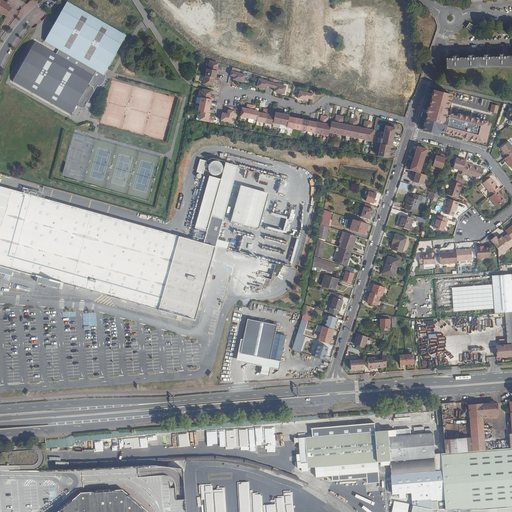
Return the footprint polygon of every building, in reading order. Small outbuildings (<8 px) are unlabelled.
[(0,0),(0,12),(6,17),(12,8),(8,6),(9,6),(0,0)] [(235,0),(220,0),(223,25),(237,24),(235,0)] [(314,0),(300,0),(304,58),(318,57),(314,0)] [(125,35),(66,2),(45,42),(58,50),(56,54),(35,42),(11,82),(71,117),(76,108),(80,110),(84,110),(85,108),(87,110),(89,106),(87,105),(98,85),(100,86),(105,77),(103,76),(125,35)] [(212,30),(182,3),(178,8),(207,35),(212,30)] [(380,11),(385,90),(400,89),(395,10),(380,11)] [(277,62),(279,56),(225,41),(223,48),(277,62)] [(307,87),(309,80),(198,50),(197,53),(219,59),(218,63),(307,87)] [(456,55),(456,52),(453,52),(453,55),(447,55),(446,70),(511,70),(511,53),(510,56),(498,55),(495,55),(495,53),(491,53),(491,55),(478,55),(476,55),(476,53),(472,53),(472,55),(460,55),(456,55)] [(218,64),(209,62),(208,70),(206,70),(203,85),(213,87),(213,83),(218,84),(218,79),(216,79),(217,72),(218,64)] [(364,90),(375,89),(373,69),(362,71),(364,90)] [(242,84),(245,76),(231,72),(230,77),(233,78),(233,81),(242,84)] [(286,89),(259,80),(256,88),(266,91),(267,88),(274,90),(273,93),(284,96),(286,89)] [(452,94),(432,88),(421,129),(439,134),(439,132),(486,145),(492,123),(457,113),(456,117),(446,115),(452,94)] [(198,120),(208,122),(209,115),(208,114),(211,101),(210,101),(211,92),(202,90),(198,112),(200,112),(198,120)] [(312,100),(312,95),(299,91),(297,99),(307,102),(308,99),(312,100)] [(491,104),(490,112),(497,113),(499,105),(491,104)] [(256,122),(258,114),(258,112),(254,112),(255,107),(247,106),(246,110),(241,109),(239,118),(256,122)] [(227,115),(222,114),(220,121),(230,123),(232,116),(235,117),(235,112),(228,111),(227,115)] [(273,125),(274,117),(270,116),(271,112),(263,111),(262,114),(258,114),(256,122),(256,123),(272,126),(273,125)] [(287,128),(289,119),(289,117),(275,114),(274,117),(273,125),(287,128)] [(319,125),(289,119),(287,128),(287,129),(328,138),(329,135),(331,127),(327,127),(328,119),(321,118),(319,125)] [(331,124),(331,127),(329,135),(372,144),(374,133),(370,133),(372,125),(364,124),(363,131),(356,130),(358,122),(350,121),(348,128),(342,127),(343,119),(336,118),(335,125),(331,124)] [(377,157),(388,159),(390,146),(392,146),(396,128),(385,126),(381,144),(380,143),(377,157)] [(511,154),(511,153),(511,147),(508,143),(500,149),(504,154),(503,155),(505,159),(511,154)] [(416,171),(419,173),(427,149),(419,146),(417,149),(416,148),(414,153),(416,153),(413,161),(412,160),(412,162),(413,162),(410,170),(416,171)] [(442,168),(445,159),(446,155),(442,154),(441,157),(439,156),(435,155),(432,165),(442,168)] [(462,171),(466,159),(462,158),(461,160),(459,159),(456,158),(452,167),(462,171)] [(61,281),(195,319),(238,166),(226,162),(222,179),(210,176),(195,227),(208,230),(204,243),(0,185),(0,265),(13,270),(38,276),(36,282),(59,288),(61,281)] [(474,166),(468,164),(465,174),(475,178),(476,177),(478,177),(479,175),(481,175),(483,169),(474,166)] [(422,184),(426,175),(419,173),(416,171),(413,181),(422,184)] [(197,206),(200,206),(208,177),(205,176),(197,206)] [(497,191),(499,190),(496,185),(492,181),(490,178),(482,184),(491,196),(497,191)] [(460,188),(462,184),(458,183),(454,181),(450,180),(446,194),(456,197),(459,190),(459,188),(460,188)] [(398,189),(408,191),(410,184),(400,182),(398,189)] [(491,196),(488,198),(496,207),(504,201),(497,191),(491,196)] [(366,202),(374,205),(377,195),(369,193),(366,202)] [(421,195),(416,194),(414,198),(408,196),(404,208),(415,212),(421,195)] [(457,206),(458,202),(448,199),(444,213),(452,216),(454,210),(456,205),(457,206)] [(370,210),(371,207),(365,205),(361,219),(369,222),(373,212),(370,210)] [(331,214),(324,212),(321,227),(328,228),(331,214)] [(417,216),(410,214),(409,217),(401,214),(398,226),(410,229),(413,220),(413,219),(416,219),(417,216)] [(446,222),(447,218),(437,215),(433,228),(442,230),(443,226),(445,222),(446,222)] [(366,232),(368,226),(352,221),(349,231),(364,236),(365,232),(366,232)] [(328,228),(321,227),(317,245),(320,245),(320,243),(322,243),(323,240),(326,241),(329,229),(328,228)] [(405,237),(394,233),(390,243),(392,243),(390,248),(400,251),(405,237)] [(351,252),(356,237),(345,234),(340,248),(350,252),(351,252)] [(511,239),(508,234),(503,238),(509,246),(511,244),(511,239)] [(266,236),(265,241),(264,241),(262,250),(284,255),(287,241),(266,236)] [(498,250),(498,255),(509,246),(503,238),(502,236),(497,240),(495,237),(490,241),(498,250)] [(328,260),(333,246),(327,244),(325,251),(317,249),(315,256),(328,260)] [(475,247),(476,259),(489,258),(488,248),(483,248),(481,248),(480,247),(475,247)] [(348,257),(350,252),(340,248),(335,263),(344,266),(347,257),(348,257)] [(455,249),(455,252),(456,261),(471,260),(471,250),(459,250),(459,249),(455,249)] [(439,264),(456,263),(456,261),(455,252),(439,253),(439,264)] [(423,263),(434,263),(433,253),(428,253),(428,254),(422,255),(422,253),(418,254),(419,262),(423,262),(423,263)] [(386,264),(384,273),(393,276),(398,260),(388,257),(386,264)] [(267,263),(264,271),(272,273),(274,265),(267,263)] [(13,270),(0,265),(0,272),(12,276),(13,270)] [(351,284),(355,270),(347,267),(342,281),(351,284)] [(281,270),(275,279),(280,282),(286,273),(281,270)] [(511,272),(511,274),(491,275),(494,314),(504,313),(511,312),(511,272)] [(334,292),(338,280),(327,276),(323,288),(334,292)] [(263,289),(265,282),(250,277),(248,285),(263,289)] [(29,292),(30,286),(20,284),(18,289),(29,292)] [(379,295),(382,296),(385,287),(375,284),(372,293),(379,295)] [(372,293),(371,292),(367,304),(376,306),(379,295),(372,293)] [(338,316),(343,298),(334,295),(328,313),(338,316)] [(305,306),(300,322),(305,323),(310,307),(305,306)] [(323,328),(332,331),(336,319),(326,317),(323,328)] [(389,317),(382,317),(381,328),(389,328),(390,320),(389,319),(389,317)] [(279,369),(286,335),(275,333),(277,325),(248,319),(244,339),(241,339),(237,360),(263,365),(261,375),(269,376),(271,368),(279,369)] [(300,322),(296,336),(301,337),(305,323),(300,322)] [(327,345),(332,331),(323,328),(321,328),(318,338),(319,339),(318,342),(327,345)] [(368,337),(357,333),(353,344),(364,348),(368,337)] [(296,336),(291,352),(296,353),(301,337),(296,336)] [(315,356),(324,359),(328,347),(319,344),(315,356)] [(511,356),(511,345),(506,346),(496,347),(497,358),(511,356)] [(381,367),(385,367),(386,351),(382,351),(381,360),(374,361),(372,361),(372,356),(367,356),(368,368),(375,368),(375,366),(381,366),(381,367)] [(350,369),(363,368),(363,359),(350,360),(350,369)] [(453,454),(484,451),(482,416),(498,415),(497,403),(468,405),(468,408),(465,408),(465,413),(469,413),(471,438),(445,440),(446,452),(443,453),(443,455),(453,454)] [(251,438),(251,448),(285,446),(283,425),(233,428),(234,448),(244,447),(244,439),(251,438)] [(197,440),(208,440),(208,432),(197,432),(197,434),(191,434),(191,438),(197,438),(197,440)] [(392,432),(310,439),(314,468),(340,465),(341,475),(386,471),(385,466),(395,465),(395,461),(436,457),(434,437),(393,441),(392,432)] [(171,444),(179,444),(179,434),(170,435),(171,444)] [(181,445),(189,445),(189,434),(181,434),(181,445)] [(123,440),(114,440),(114,448),(124,448),(123,440)] [(511,511),(511,448),(484,451),(453,454),(458,508),(484,510),(484,511),(511,511)] [(437,469),(396,473),(399,495),(416,492),(417,498),(424,496),(425,502),(420,502),(420,510),(430,511),(436,511),(437,506),(440,505),(439,497),(450,495),(452,508),(458,508),(453,454),(443,455),(445,468),(437,469)] [(395,461),(395,465),(396,473),(437,469),(436,457),(395,461)] [(286,511),(285,488),(262,490),(262,494),(249,495),(250,498),(236,499),(234,474),(221,475),(221,471),(209,472),(209,484),(196,485),(197,511),(286,511)] [(48,488),(51,498),(57,497),(54,487),(48,488)] [(142,511),(121,493),(78,496),(55,511),(142,511)] [(391,511),(407,511),(410,504),(394,501),(391,511)]
